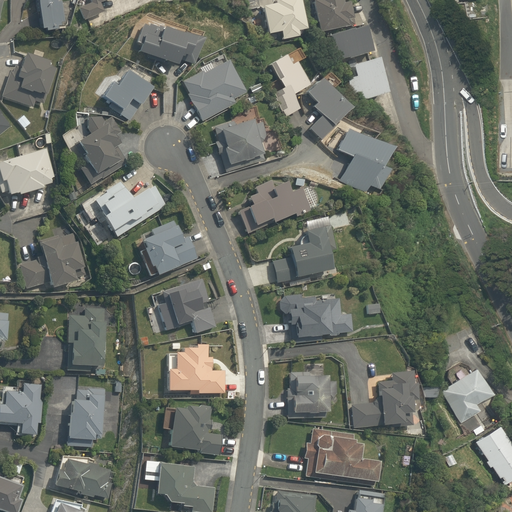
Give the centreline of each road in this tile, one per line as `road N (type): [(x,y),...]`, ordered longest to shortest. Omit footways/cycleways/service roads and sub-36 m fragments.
road 1 (residential): [(172,151),(195,180),(226,250),(254,337),(255,423),(240,511)]
road 2 (residential): [(449,153),(415,141),(368,0)]
road 3 (tertiary): [(511,212),(481,178),(471,104),(438,54)]
road 4 (residential): [(449,153),(454,186),(511,315)]
road 5 (unknown): [(195,180),(299,157),(305,146),(295,121)]
